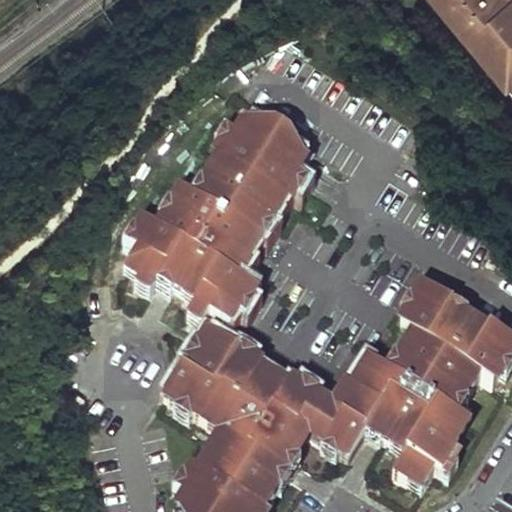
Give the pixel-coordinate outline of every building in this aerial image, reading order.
[(511,0),(440,0),(511,84),(511,0)] [(257,136),(261,129),(249,121),(244,128),(257,136)] [(303,155),(261,129),(257,136),(244,128),(233,147),(229,144),(219,160),(214,169),(217,172),(203,196),(194,209),(190,207),(182,201),(173,215),(164,232),(158,241),(145,232),(140,240),(129,257),(137,263),(124,285),(138,294),(136,298),(151,306),(157,297),(161,289),(175,298),(199,312),(188,329),(201,337),(208,326),(232,340),(240,326),(250,311),(255,301),(243,293),(238,290),(248,274),(285,212),(290,215),(295,207),(306,190),(300,186),(311,169),(299,161),(303,155)] [(219,160),(229,144),(224,141),(214,157),(219,160)] [(299,161),(311,169),(316,162),(303,155),(299,161)] [(306,190),(295,207),(299,209),(310,193),(306,190)] [(190,207),(194,209),(203,196),(199,193),(190,207)] [(164,232),(173,215),(167,211),(157,229),(164,232)] [(129,257),(140,240),(134,236),(123,253),(129,257)] [(248,274),(238,290),(243,293),(252,277),(248,274)] [(161,289),(157,297),(171,305),(175,298),(161,289)] [(450,321),(421,302),(414,312),(404,327),(399,334),(415,345),(400,368),(391,384),(384,380),(370,371),(354,398),(347,394),(333,416),(313,403),(310,408),(297,399),(288,394),(285,399),(259,383),(261,380),(250,372),(234,362),(209,346),(199,360),(190,375),(192,376),(186,385),(182,382),(164,408),(178,417),(193,427),(221,445),(200,482),(195,479),(188,490),(179,504),(181,505),(176,511),(264,511),(276,495),(295,466),(310,444),(325,455),(338,464),(345,469),(364,442),(404,467),(406,463),(443,486),(454,469),(458,463),(453,460),(469,434),(459,428),(452,423),(462,407),(476,384),(494,395),(500,386),(510,372),(511,368),(511,357),(488,342),(487,343),(474,336),(465,330),(450,321)] [(404,327),(414,312),(409,309),(399,324),(404,327)] [(250,311),(240,326),(245,330),(256,315),(250,311)] [(450,321),(465,330),(469,324),(454,314),(450,321)] [(487,343),(488,342),(495,331),(483,323),(474,336),(487,343)] [(254,365),(239,355),(234,362),(250,372),(254,365)] [(190,375),(199,360),(192,356),(183,371),(190,375)] [(391,384),(400,368),(394,364),(384,380),(391,384)] [(511,372),(510,372),(500,386),(507,390),(511,382),(511,372)] [(316,399),(302,391),(297,399),(310,408),(313,403),(316,399)] [(452,423),(459,428),(469,411),(462,407),(452,423)] [(193,427),(178,417),(174,423),(189,433),(193,427)] [(338,464),(325,455),(321,461),(334,470),(338,464)] [(295,466),(276,495),(282,499),(301,470),(295,466)] [(454,469),(443,486),(448,489),(459,472),(454,469)] [(179,504),(188,490),(181,486),(172,500),(179,504)]
